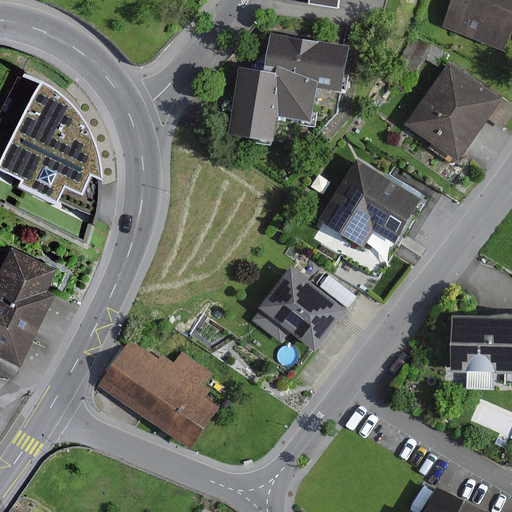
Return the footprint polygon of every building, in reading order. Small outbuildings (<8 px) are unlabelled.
[(309,0),(309,4),(338,9),(339,0),(309,0)] [(511,32),(511,0),(453,0),(442,28),(505,52),(511,32)] [(342,92),(350,46),(270,34),(267,55),(262,57),(258,61),(255,66),(254,69),(239,67),(228,135),(274,142),(278,117),(311,122),(316,88),(342,92)] [(428,46),(410,37),(395,66),(415,76),(423,59),(440,68),(448,53),(429,44),(428,46)] [(511,115),(511,105),(450,63),(406,126),(461,163),(489,122),(502,130),(511,115)] [(43,87),(33,82),(0,146),(0,174),(13,181),(10,187),(47,206),(56,188),(72,196),(82,177),(91,181),(93,178),(92,168),(90,156),(87,145),(83,135),(77,123),(70,112),(62,103),(53,94),(43,87)] [(424,200),(357,159),(319,221),(365,248),(375,232),(397,245),(424,200)] [(333,184),(319,175),(310,189),(324,198),(333,184)] [(0,362),(13,368),(49,296),(41,292),(51,270),(9,249),(0,267),(0,362)] [(348,311),(291,267),(259,309),(261,310),(252,321),(281,343),(290,332),(316,352),(348,311)] [(508,374),(507,315),(493,317),(452,316),(451,373),(467,373),(466,389),(493,390),(494,374),(508,374)] [(159,360),(130,340),(98,386),(190,450),(221,407),(207,398),(213,390),(207,386),(214,375),(182,353),(174,364),(162,356),(159,360)] [(488,511),(437,488),(425,511),(488,511)]
